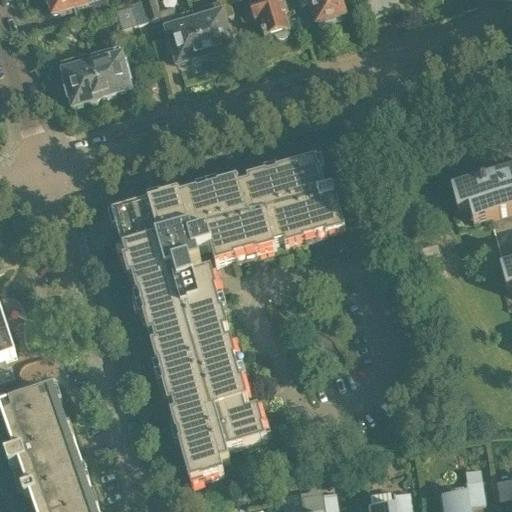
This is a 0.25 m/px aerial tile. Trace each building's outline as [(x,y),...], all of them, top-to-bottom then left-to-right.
[(44,0),(45,4),(50,7),(53,17),(74,11),(77,23),(110,13),(106,0),(100,2),(99,0),(44,0)] [(204,60),(191,15),(176,20),(173,11),(160,15),(155,0),(148,0),(143,2),(144,7),(149,24),(161,21),(163,26),(165,25),(178,68),(190,64),(190,66),(194,68),(201,66),(203,62),(203,61),(204,60)] [(234,19),(230,7),(236,5),(234,0),(215,0),(217,5),(191,13),(192,15),(191,15),(204,60),(207,59),(207,61),(211,64),(219,61),(221,57),(220,55),(233,51),(224,22),(234,19)] [(248,0),(249,1),(248,1),(257,29),(263,28),(265,35),(263,35),(264,40),(275,36),(276,38),(278,40),(281,41),(284,41),(287,40),(288,38),(289,35),(288,33),(283,16),(287,15),(282,0),(248,0)] [(294,0),(303,30),(317,27),(331,23),(334,25),(341,23),(342,19),(346,18),(339,0),(294,0)] [(367,0),(374,20),(401,11),(397,0),(367,0)] [(144,7),(133,10),(139,29),(150,26),(149,24),(144,7)] [(123,33),(139,29),(133,10),(117,15),(123,33)] [(92,65),(102,101),(105,101),(108,102),(115,100),(117,97),(132,93),(129,83),(130,83),(126,66),(125,67),(120,50),(107,53),(109,61),(92,65)] [(57,68),(53,56),(40,60),(44,72),(57,68)] [(102,101),(92,65),(77,69),(75,63),(62,66),(66,83),(65,83),(69,100),(71,100),(74,109),(88,105),(91,106),(98,104),(100,102),(102,101)] [(219,296),(218,294),(213,276),(195,281),(192,268),(202,266),(199,256),(212,252),(217,270),(236,264),(236,263),(257,257),(257,258),(277,253),(275,248),(285,246),(286,250),(306,245),(305,243),(326,237),(326,239),(346,233),(337,200),(336,200),(333,191),(327,193),(321,172),(319,172),(317,163),(318,163),(318,160),(276,172),(277,173),(268,176),(267,174),(248,180),(249,184),(240,187),(238,183),(219,188),(219,190),(198,196),(198,194),(180,199),(180,197),(113,216),(114,219),(116,219),(118,228),(117,229),(124,254),(125,253),(127,263),(124,264),(130,283),(134,282),(139,300),(140,299),(146,320),(144,321),(150,340),(154,339),(157,348),(153,349),(158,369),(160,368),(165,389),(164,390),(169,409),(174,408),(176,417),(172,419),(177,438),(179,438),(181,447),(180,447),(191,489),(194,488),(193,487),(203,484),(203,485),(225,479),(222,468),(231,466),(228,455),(260,446),(252,415),(247,416),(245,407),(249,406),(244,386),(242,387),(236,366),(238,365),(233,346),(228,347),(225,338),(230,336),(224,317),(222,317),(217,297),(219,296)] [(511,176),(452,193),(459,215),(470,212),(474,227),(511,216),(511,176)] [(423,262),(442,258),(439,247),(420,252),(423,262)] [(511,267),(501,270),(507,293),(511,291),(511,267)] [(0,366),(17,361),(0,308),(0,366)] [(6,458),(10,471),(20,468),(28,491),(23,493),(23,494),(26,502),(31,500),(35,511),(92,511),(51,394),(0,411),(15,455),(6,458)] [(471,511),(471,510),(486,508),(483,485),(481,474),(466,476),(468,486),(466,486),(467,489),(452,492),(453,499),(443,501),(444,511),(471,511)] [(395,497),(394,498),(373,501),(375,511),(372,511),(412,511),(410,496),(396,498),(395,497)] [(322,498),(320,498),(300,501),(301,511),(338,511),(336,497),(322,499),(322,498)]
